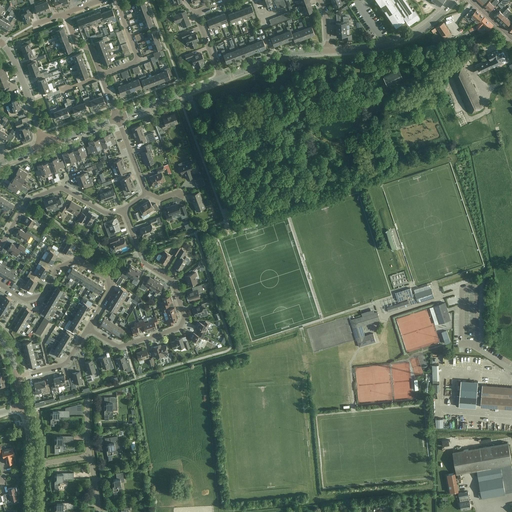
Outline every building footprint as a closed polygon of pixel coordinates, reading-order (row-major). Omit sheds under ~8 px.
[(49,0),(50,1),(52,0),(53,0),(56,8),(62,6),(59,0),(49,0)] [(310,5),(308,0),(306,0),(300,2),(301,5),(298,7),(299,9),(302,8),(310,5)] [(376,0),(378,3),(380,5),(395,26),(404,20),(404,19),(405,19),(408,24),(419,16),(414,9),(412,10),(405,0),(431,0),(439,6),(443,0),(376,0)] [(489,1),(485,5),(490,10),(495,6),(494,6),(499,1),(498,0),(494,0),(491,3),(489,1)] [(47,1),(41,3),(44,13),(50,10),(47,1)] [(138,10),(147,7),(144,1),(136,4),(137,8),(134,9),(135,12),(138,10)] [(44,13),(41,3),(35,5),(38,15),(44,13)] [(313,11),(310,5),(302,8),(303,11),(300,12),(301,15),(304,14),(313,11)] [(251,6),(245,8),(248,16),(251,15),(253,19),(255,18),(254,14),(251,6)] [(149,13),(147,7),(138,10),(139,13),(136,15),(137,17),(140,16),(149,13)] [(24,13),(21,14),(24,22),(30,20),(28,15),(33,13),(31,8),(26,9),(27,11),(23,12),(24,13)] [(245,8),(240,10),(243,18),(246,17),(247,21),(250,20),(248,16),(245,8)] [(500,21),(510,10),(507,8),(502,14),(500,11),(495,16),(500,21)] [(112,9),(106,11),(109,19),(112,18),(113,22),(116,21),(115,17),(112,9)] [(484,17),(477,10),(475,12),(471,9),(465,17),(468,20),(471,17),(478,23),(484,17)] [(243,18),(240,10),(234,12),(237,20),(240,19),(242,23),(244,22),(243,18)] [(510,10),(500,21),(507,27),(511,22),(507,18),(510,14),(511,12),(510,10)] [(100,11),(94,14),(97,22),(100,21),(101,24),(104,23),(103,21),(103,22),(100,13),(100,11)] [(100,13),(103,22),(103,21),(107,20),(108,24),(110,23),(109,19),(106,11),(100,13)] [(185,11),(173,16),(176,23),(182,21),(185,26),(190,24),(185,11)] [(237,20),(234,12),(228,14),(231,22),(234,21),(236,25),(238,24),(237,20)] [(151,18),(149,13),(140,16),(142,19),(138,20),(138,21),(139,23),(143,21),(143,22),(151,18)] [(224,13),(218,15),(221,23),(225,22),(226,26),(229,25),(224,13)] [(336,23),(335,23),(336,30),(345,29),(345,23),(348,23),(348,19),(343,20),(343,23),(340,23),(339,13),(336,13),(336,23)] [(94,14),(88,16),(91,24),(94,23),(96,26),(98,26),(97,22),(94,14)] [(218,15),(213,17),(216,25),(219,24),(220,28),(223,27),(221,23),(218,15)] [(88,16),(83,18),(86,26),(89,25),(90,28),(93,28),(91,24),(88,16)] [(213,17),(207,19),(210,28),(213,26),(215,30),(217,29),(216,25),(213,17)] [(493,25),(485,17),(480,22),(476,26),(479,29),(483,25),(487,30),(490,29),(493,25)] [(8,20),(5,18),(0,26),(0,27),(6,31),(7,29),(10,30),(16,20),(13,18),(10,23),(10,25),(6,22),(8,20)] [(83,18),(77,20),(80,28),(83,27),(85,31),(87,30),(86,26),(83,18)] [(153,24),(151,18),(143,22),(144,25),(140,26),(141,29),(145,27),(149,26),(153,24)] [(308,27),(306,28),(309,36),(314,34),(309,22),(307,23),(308,27)] [(444,38),(451,34),(444,22),(437,27),(444,38)] [(309,36),(306,28),(303,29),(302,25),(299,26),(304,38),(309,36)] [(293,39),(288,26),(286,27),(287,31),(285,32),(288,41),(293,39)] [(299,40),(296,32),(293,33),(292,28),(289,29),(288,26),(293,39),(294,42),(299,40)] [(304,38),(299,26),(297,26),(299,31),(296,32),(299,40),(304,38)] [(54,37),(58,36),(66,33),(64,27),(55,30),(57,33),(53,35),(54,37)] [(288,41),(285,32),(282,33),(281,29),(278,30),(283,43),(288,41)] [(346,35),(345,29),(336,30),(336,37),(344,36),(344,39),(351,39),(351,35),(346,35)] [(146,40),(149,39),(158,36),(155,30),(147,33),(149,36),(145,38),(146,40)] [(283,43),(278,30),(276,31),(278,35),(275,36),(278,44),(283,43)] [(188,44),(189,44),(191,48),(197,45),(196,41),(197,41),(195,33),(190,35),(188,32),(181,34),(182,38),(185,37),(188,44)] [(59,39),(55,40),(56,43),(60,42),(68,38),(66,33),(58,36),(59,39)] [(278,44),(275,36),(273,37),(271,33),(268,34),(270,38),(272,42),(273,46),(278,44)] [(260,41),(258,41),(261,50),(266,48),(261,35),(258,36),(260,41)] [(148,46),(152,45),(160,42),(159,39),(158,36),(149,39),(151,42),(147,43),(148,46)] [(103,38),(95,41),(97,47),(105,44),(104,41),(107,40),(107,37),(103,39),(103,38)] [(61,45),(57,46),(58,49),(62,47),(70,44),(68,38),(60,42),(61,45)] [(261,50),(258,41),(255,42),(253,38),(251,39),(256,52),(261,50)] [(31,49),(29,43),(31,42),(30,39),(24,41),(25,44),(21,46),(23,52),(31,49)] [(256,52),(251,39),(249,40),(250,44),(248,45),(251,54),(256,52)] [(154,50),(162,47),(160,42),(152,45),(153,47),(149,49),(150,51),(154,50)] [(251,54),(248,45),(245,46),(243,42),(241,43),(246,56),(251,54)] [(105,44),(97,47),(99,53),(107,50),(106,46),(110,45),(109,43),(105,44)] [(246,56),(241,43),(239,44),(241,48),(238,49),(241,57),(246,56)] [(63,50),(59,52),(60,54),(64,53),(72,50),(70,44),(62,47),(63,50)] [(237,59),(232,46),(229,47),(231,52),(228,53),(232,61),(237,59)] [(241,57),(238,49),(235,50),(234,46),(232,46),(237,59),(241,57)] [(107,50),(99,53),(101,58),(109,55),(108,52),(112,51),(111,48),(107,50)] [(33,55),(31,49),(23,52),(25,58),(30,56),(31,59),(36,57),(35,54),(33,55)] [(232,61),(228,53),(226,54),(224,49),(222,50),(227,63),(232,61)] [(490,60),(489,61),(490,63),(491,63),(493,67),(494,66),(494,67),(503,63),(501,59),(506,57),(503,52),(499,54),(497,51),(488,55),(490,60)] [(194,64),(196,63),(197,67),(204,65),(202,61),(204,61),(201,53),(194,56),(192,52),(185,55),(186,59),(191,57),(194,64)] [(70,63),(74,62),(82,59),(80,53),(72,56),(73,59),(70,60),(70,63)] [(44,54),(36,57),(31,59),(32,62),(27,64),(29,70),(38,67),(35,61),(45,57),(44,54)] [(109,55),(101,58),(103,64),(111,61),(110,58),(114,57),(114,56),(113,54),(109,55)] [(84,64),(82,59),(74,62),(75,65),(72,66),(73,68),(76,67),(84,64)] [(482,73),(494,67),(494,66),(493,67),(491,63),(490,63),(489,61),(473,68),(476,73),(481,71),(482,73)] [(6,79),(8,79),(3,64),(0,65),(0,89),(0,90),(9,86),(6,79)] [(86,70),(84,64),(76,67),(77,70),(74,72),(75,74),(78,73),(86,70)] [(164,69),(164,71),(162,72),(165,80),(170,78),(169,75),(172,74),(169,66),(164,68),(164,69)] [(451,72),(467,108),(470,113),(483,107),(464,66),(451,72)] [(40,73),(38,67),(29,70),(32,76),(37,74),(38,77),(48,73),(47,70),(40,73)] [(398,69),(383,76),(387,84),(397,80),(398,79),(402,77),(399,70),(398,69)] [(80,76),(76,77),(77,80),(78,82),(81,81),(81,79),(88,76),(86,70),(78,73),(80,76)] [(48,73),(38,77),(39,79),(37,80),(39,87),(47,84),(45,78),(51,76),(50,72),(48,73)] [(165,80),(162,72),(156,74),(160,82),(165,80)] [(155,84),(151,75),(151,76),(150,74),(149,74),(148,75),(149,76),(146,77),(149,86),(155,84)] [(160,82),(156,74),(151,75),(155,84),(160,82)] [(149,86),(146,77),(141,80),(144,88),(149,86)] [(138,79),(133,81),(136,89),(141,87),(138,79)] [(136,89),(133,81),(128,82),(131,91),(136,89)] [(126,93),(123,84),(122,82),(119,83),(120,85),(117,86),(121,95),(126,93)] [(131,91),(128,82),(123,84),(126,93),(131,91)] [(49,90),(47,84),(39,87),(41,93),(46,91),(47,94),(53,92),(56,90),(55,87),(51,89),(49,90)] [(99,96),(96,97),(99,105),(105,103),(102,95),(101,92),(97,93),(99,96)] [(99,105),(96,97),(90,100),(88,96),(86,97),(89,105),(91,104),(93,108),(99,105)] [(81,112),(78,104),(72,106),(69,97),(66,98),(70,110),(73,109),(75,114),(81,112)] [(89,105),(86,97),(83,98),(84,102),(78,104),(81,112),(87,110),(86,106),(89,105)] [(70,110),(66,98),(67,102),(64,103),(66,107),(60,109),(63,117),(69,115),(67,111),(70,110)] [(8,105),(10,110),(8,111),(10,116),(16,114),(15,111),(20,109),(17,100),(11,102),(12,103),(8,105)] [(63,117),(60,109),(57,110),(56,107),(53,108),(54,111),(57,119),(63,117)] [(174,124),(178,123),(174,114),(163,118),(164,120),(160,122),(161,123),(163,128),(169,126),(174,124)] [(139,142),(143,141),(144,143),(155,139),(153,132),(145,135),(145,136),(144,136),(140,125),(132,128),(136,139),(138,139),(139,142)] [(27,127),(18,130),(22,140),(29,138),(27,131),(28,130),(27,127)] [(10,133),(9,134),(4,131),(0,137),(0,138),(5,141),(6,139),(8,141),(11,137),(12,135),(10,133)] [(109,134),(104,136),(108,145),(109,149),(111,148),(109,144),(112,143),(112,144),(115,143),(113,137),(110,138),(109,134)] [(108,145),(104,136),(103,136),(104,137),(99,138),(102,147),(106,146),(107,150),(109,149),(108,145)] [(102,147),(99,138),(94,140),(97,149),(99,153),(101,152),(99,148),(102,147)] [(97,149),(94,140),(93,139),(88,141),(90,145),(87,146),(89,153),(92,151),(92,150),(95,149),(97,153),(99,153),(97,149)] [(144,152),(141,153),(145,165),(153,162),(149,150),(151,149),(148,144),(142,146),(144,152)] [(83,146),(78,147),(82,157),(83,161),(85,160),(83,156),(86,155),(83,146)] [(82,157),(78,147),(78,148),(78,149),(73,151),(76,160),(80,159),(81,162),(83,161),(82,157)] [(76,160),(73,151),(68,153),(73,165),(75,164),(73,161),(76,160)] [(73,165),(68,153),(67,152),(62,153),(66,162),(67,165),(70,164),(71,166),(73,165)] [(52,159),(53,160),(56,170),(57,172),(60,172),(58,167),(61,166),(61,168),(64,166),(62,160),(59,161),(57,157),(52,159)] [(116,157),(109,160),(111,166),(114,164),(116,167),(116,168),(124,165),(121,158),(117,160),(116,157)] [(56,170),(53,160),(48,162),(51,171),(54,170),(55,173),(57,172),(56,170)] [(51,171),(48,162),(43,164),(47,176),(49,176),(48,172),(51,171)] [(47,176),(43,164),(42,164),(42,163),(37,165),(39,169),(36,170),(38,176),(41,175),(41,174),(43,173),(45,177),(47,176)] [(184,172),(187,179),(193,177),(190,170),(192,170),(189,163),(179,166),(182,173),(184,172)] [(160,171),(166,168),(169,167),(168,164),(156,168),(157,171),(158,173),(150,177),(153,185),(154,185),(155,187),(158,186),(157,183),(164,181),(160,171)] [(116,167),(113,168),(116,177),(123,175),(122,172),(126,170),(124,165),(116,168),(116,167)] [(19,167),(16,172),(17,173),(28,179),(31,181),(32,179),(29,177),(25,175),(27,172),(19,167)] [(86,172),(76,176),(78,181),(86,178),(88,178),(86,172)] [(17,173),(14,177),(22,182),(24,179),(30,183),(31,181),(28,179),(17,173)] [(123,175),(116,177),(117,180),(122,178),(124,184),(124,185),(132,181),(130,175),(126,177),(125,174),(123,175)] [(14,177),(11,182),(22,189),(25,191),(27,188),(22,185),(21,185),(20,185),(22,182),(14,177)] [(93,185),(92,182),(90,177),(86,179),(86,178),(78,181),(80,186),(84,185),(86,188),(93,185)] [(10,181),(7,186),(16,191),(17,188),(21,190),(21,191),(26,194),(27,192),(25,191),(22,189),(10,181)] [(124,184),(121,185),(124,194),(129,193),(130,195),(132,194),(131,192),(130,189),(135,187),(132,181),(124,185),(124,184)] [(113,189),(100,194),(103,201),(116,197),(113,189)] [(191,195),(196,210),(205,207),(199,192),(191,195)] [(56,201),(55,197),(44,201),(47,210),(54,207),(55,210),(59,208),(59,207),(62,205),(60,199),(56,201)] [(4,210),(9,201),(4,198),(0,205),(3,206),(1,208),(4,210)] [(155,203),(152,205),(149,200),(139,207),(143,214),(141,215),(143,219),(149,215),(148,212),(154,208),(156,211),(159,209),(155,203)] [(14,204),(9,201),(4,210),(7,211),(8,209),(10,211),(14,204)] [(65,202),(60,210),(64,211),(66,207),(67,208),(67,209),(76,214),(81,207),(71,201),(69,205),(68,204),(65,202)] [(172,218),(171,215),(180,212),(182,211),(183,214),(187,213),(184,205),(180,207),(180,208),(179,208),(177,203),(166,207),(168,212),(165,213),(168,220),(172,218)] [(82,213),(78,220),(84,223),(85,221),(91,224),(96,215),(88,211),(86,215),(82,213)] [(28,216),(24,222),(32,227),(34,223),(38,226),(41,221),(35,217),(33,219),(28,216)] [(116,217),(107,221),(111,232),(108,233),(109,236),(115,234),(114,231),(120,229),(116,217)] [(151,224),(140,228),(143,236),(154,232),(151,224)] [(395,245),(390,227),(387,228),(391,246),(395,245)] [(20,229),(16,236),(26,242),(30,236),(32,237),(33,234),(27,230),(25,232),(20,229)] [(71,242),(72,239),(66,235),(63,240),(67,243),(65,246),(73,250),(77,245),(71,242)] [(119,238),(118,235),(108,239),(110,244),(113,243),(115,249),(113,249),(114,251),(115,251),(120,249),(120,247),(126,244),(123,236),(119,238)] [(18,247),(12,243),(8,249),(13,253),(12,255),(16,258),(18,255),(17,255),(19,250),(23,252),(26,247),(20,244),(18,247)] [(176,255),(182,245),(179,243),(173,254),(176,255)] [(49,245),(45,253),(47,254),(55,259),(58,254),(53,252),(55,249),(49,245)] [(73,250),(65,246),(64,248),(60,245),(57,250),(64,254),(65,251),(71,255),(73,250)] [(180,271),(185,263),(188,265),(190,260),(190,259),(189,258),(186,257),(184,259),(182,258),(186,251),(181,249),(177,255),(180,257),(174,267),(180,271)] [(165,265),(171,255),(165,251),(162,255),(160,254),(158,254),(156,258),(157,259),(159,260),(159,261),(165,265)] [(55,259),(47,254),(45,253),(40,260),(46,264),(48,261),(52,263),(55,259)] [(39,263),(36,267),(39,269),(46,273),(49,268),(45,266),(46,264),(40,260),(39,263)] [(4,265),(0,271),(0,273),(4,276),(9,268),(4,265)] [(131,277),(136,269),(131,265),(127,272),(124,270),(121,276),(126,279),(128,275),(131,277)] [(9,268),(4,276),(8,278),(15,268),(13,267),(11,269),(9,268)] [(30,270),(29,273),(35,277),(36,274),(43,278),(46,273),(39,269),(36,267),(33,272),(30,270)] [(15,268),(8,278),(13,281),(18,273),(15,271),(16,268),(15,268)] [(73,279),(78,271),(72,268),(68,276),(73,279)] [(141,272),(136,269),(131,277),(134,278),(132,282),(137,285),(140,280),(137,278),(141,272)] [(78,282),(83,274),(78,271),(73,279),(78,282)] [(186,279),(187,279),(189,285),(197,283),(195,276),(197,276),(196,272),(185,276),(186,279)] [(34,279),(35,277),(29,273),(26,278),(29,279),(27,282),(35,286),(38,281),(34,279)] [(83,285),(88,277),(83,274),(78,282),(83,285)] [(88,288),(93,280),(88,277),(83,285),(88,288)] [(152,288),(157,280),(156,279),(155,280),(150,277),(146,283),(144,281),(140,287),(145,290),(147,286),(148,287),(148,286),(152,288)] [(93,291),(98,283),(93,280),(88,288),(93,291)] [(159,281),(157,280),(152,288),(155,290),(155,291),(156,292),(154,295),(158,298),(162,292),(159,291),(163,285),(158,282),(159,281)] [(32,291),(35,286),(27,282),(26,284),(23,283),(20,287),(26,291),(28,288),(32,291)] [(104,286),(98,283),(93,291),(99,294),(104,286)] [(190,301),(195,299),(195,298),(200,296),(198,292),(204,290),(202,284),(194,286),(196,290),(187,293),(190,301)] [(430,285),(414,290),(415,293),(431,288),(430,285)] [(56,286),(54,290),(64,296),(65,294),(63,293),(64,290),(56,286)] [(121,287),(117,293),(126,298),(129,292),(121,287)] [(434,297),(431,288),(415,293),(412,294),(410,288),(395,293),(398,301),(408,298),(408,300),(400,303),(401,308),(410,305),(418,302),(418,303),(434,297)] [(64,296),(54,290),(51,294),(59,299),(60,297),(63,298),(64,296)] [(123,303),(126,298),(117,293),(114,298),(123,303)] [(58,301),(59,299),(51,294),(49,299),(59,305),(60,303),(58,301)] [(161,302),(163,307),(169,305),(168,303),(173,301),(171,295),(162,298),(163,302),(161,302)] [(1,296),(0,297),(0,298),(11,305),(13,301),(6,296),(4,299),(1,296)] [(11,305),(0,298),(0,301),(2,302),(0,305),(8,309),(11,305)] [(119,308),(123,303),(114,298),(111,303),(119,308)] [(59,305),(49,299),(46,303),(54,308),(55,305),(58,307),(59,305)] [(79,303),(78,305),(89,311),(91,307),(90,306),(92,303),(87,300),(85,303),(83,302),(82,305),(79,303)] [(53,310),(54,308),(46,303),(44,307),(54,313),(55,311),(53,310)] [(116,313),(119,308),(111,303),(108,308),(116,313)] [(389,312),(401,308),(400,303),(387,307),(389,312)] [(445,303),(434,306),(436,315),(437,314),(440,323),(450,320),(447,311),(448,311),(445,303)] [(8,309),(0,305),(0,309),(6,313),(8,309)] [(89,311),(78,305),(77,307),(80,308),(78,311),(86,315),(89,311)] [(170,308),(169,305),(163,307),(164,312),(164,313),(165,316),(176,312),(174,307),(170,308)] [(200,314),(201,317),(208,314),(206,308),(203,309),(202,305),(192,309),(195,316),(200,314)] [(54,313),(44,307),(41,312),(49,316),(50,314),(53,315),(54,313)] [(26,308),(23,313),(31,318),(34,313),(26,308)] [(86,315),(78,311),(77,313),(74,311),(73,313),(84,320),(86,315)] [(178,318),(176,312),(165,316),(166,320),(167,320),(168,325),(175,322),(174,320),(178,318)] [(361,326),(380,320),(377,312),(356,318),(351,320),(359,347),(376,341),(373,333),(367,335),(367,336),(365,337),(362,327),(361,326)] [(28,323),(31,318),(23,313),(20,318),(28,323)] [(84,320),(73,313),(72,315),(74,317),(73,319),(81,324),(84,320)] [(150,317),(147,318),(148,322),(151,330),(157,328),(156,324),(158,323),(156,316),(151,318),(151,317),(150,317)] [(25,328),(28,323),(20,318),(17,323),(25,328)] [(105,329),(110,321),(105,318),(100,326),(105,329)] [(151,330),(148,322),(147,318),(144,319),(144,320),(139,322),(141,329),(144,328),(145,332),(151,330)] [(81,324),(73,319),(72,321),(69,320),(68,322),(79,328),(81,324)] [(110,332),(115,324),(110,321),(105,329),(110,332)] [(205,329),(207,326),(209,327),(211,324),(205,321),(204,324),(199,322),(196,327),(200,329),(199,332),(205,335),(208,330),(205,329)] [(67,324),(64,328),(74,334),(75,332),(76,333),(79,328),(68,322),(67,324)] [(138,329),(141,329),(139,322),(134,323),(135,326),(131,327),(134,336),(140,334),(138,329)] [(22,334),(25,328),(17,323),(14,329),(22,334)] [(115,335),(120,327),(115,324),(110,332),(115,335)] [(125,330),(120,327),(115,335),(120,338),(125,330)] [(447,330),(442,332),(445,343),(450,342),(447,330)] [(62,332),(61,334),(71,340),(74,336),(66,331),(65,333),(62,332)] [(203,340),(205,335),(199,332),(198,335),(194,333),(191,338),(195,340),(194,342),(200,345),(203,340)] [(71,340),(61,334),(60,336),(62,337),(61,340),(69,344),(71,340)] [(176,341),(171,342),(173,349),(178,348),(178,349),(185,346),(186,349),(190,347),(188,341),(184,342),(183,337),(175,340),(176,341)] [(69,344),(61,340),(60,342),(57,340),(56,342),(66,348),(69,344)] [(66,348),(56,342),(55,344),(57,346),(56,348),(64,353),(66,348)] [(158,345),(152,347),(156,359),(164,356),(163,354),(168,353),(166,345),(161,347),(161,346),(159,346),(158,345)] [(64,353),(56,348),(55,350),(52,349),(49,354),(55,358),(57,355),(61,357),(64,353)] [(149,357),(146,349),(143,350),(143,351),(137,353),(139,361),(139,360),(140,363),(141,363),(143,363),(144,362),(143,359),(149,357)] [(107,355),(100,357),(103,368),(110,366),(111,369),(114,368),(111,360),(109,361),(107,355)] [(117,358),(120,369),(126,367),(127,372),(132,370),(129,363),(126,364),(124,356),(117,358)] [(85,372),(88,382),(93,380),(91,373),(96,371),(92,360),(85,362),(88,371),(85,372)] [(74,378),(70,379),(72,388),(76,387),(75,383),(83,381),(80,371),(72,373),(74,378)] [(64,375),(59,377),(62,389),(65,388),(64,387),(70,386),(68,379),(65,380),(64,375)] [(62,389),(59,377),(53,378),(55,382),(52,383),(53,391),(62,389)] [(45,380),(39,381),(42,393),(41,390),(44,389),(45,392),(50,391),(49,384),(46,385),(45,380)] [(460,395),(459,406),(476,407),(478,384),(478,382),(461,380),(460,395)] [(42,393),(39,381),(34,383),(35,387),(32,388),(34,395),(42,393)] [(511,409),(511,387),(482,385),(481,407),(511,409)] [(116,409),(116,396),(109,396),(109,402),(106,402),(106,404),(104,405),(104,413),(104,419),(108,419),(108,413),(110,413),(109,409),(116,409)] [(52,413),(50,413),(50,421),(56,421),(56,418),(59,418),(59,416),(70,416),(69,410),(57,410),(57,411),(52,411),(52,413)] [(444,425),(444,415),(435,415),(435,425),(444,425)] [(54,439),(54,447),(54,453),(59,453),(59,447),(60,447),(60,443),(63,443),(63,441),(73,441),(73,436),(61,435),(61,436),(56,436),(56,439),(54,439)] [(119,448),(117,436),(110,437),(111,442),(107,443),(108,445),(106,446),(107,454),(108,460),(112,459),(111,453),(112,453),(112,449),(119,448)] [(477,470),(481,492),(478,493),(479,498),(505,494),(505,492),(511,491),(511,467),(511,464),(508,442),(453,452),(457,474),(477,470)] [(14,455),(12,448),(2,450),(1,446),(0,445),(0,452),(2,452),(4,458),(5,458),(7,464),(13,462),(12,458),(11,458),(11,456),(14,455)] [(54,484),(54,490),(59,490),(59,484),(60,484),(60,480),(63,480),(63,478),(73,478),(74,472),(61,472),(61,473),(56,473),(56,475),(54,475),(54,484)] [(114,497),(118,497),(117,489),(118,489),(118,485),(121,485),(121,482),(124,481),(123,472),(116,473),(117,478),(113,479),(114,481),(112,482),(112,484),(114,497)] [(457,491),(459,490),(455,472),(446,474),(449,492),(451,492),(451,495),(457,494),(457,491)] [(7,494),(3,495),(4,501),(5,503),(11,501),(12,503),(17,502),(17,500),(17,499),(18,499),(16,491),(17,491),(16,487),(7,489),(9,494),(7,495),(7,494)] [(468,491),(458,493),(461,510),(471,508),(468,491)] [(54,511),(59,511),(60,510),(63,510),(63,508),(73,508),(74,502),(61,502),(61,503),(56,503),(56,505),(54,505),(54,511)]
